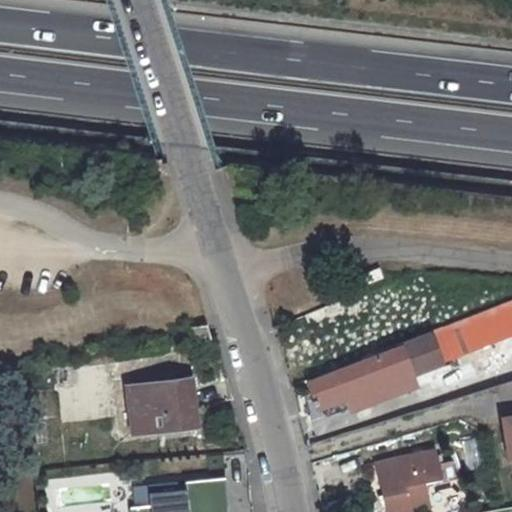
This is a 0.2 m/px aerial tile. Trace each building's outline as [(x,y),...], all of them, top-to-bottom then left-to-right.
[(346,298),(306,314),(325,364),(359,350),(346,317),(352,314),(346,298)] [(359,407),(414,385),(410,375),(511,335),(511,300),(378,352),(379,355),(309,382),(317,404),(353,390),(359,407)] [(195,426),(189,382),(130,390),(137,434),(195,426)] [(483,412),(477,392),(432,404),(438,425),(483,412)] [(511,405),(489,409),(495,456),(511,454),(511,405)] [(394,416),(337,434),(345,461),(401,442),(394,416)] [(480,465),(478,438),(458,439),(459,467),(480,465)] [(437,464),(434,450),(377,462),(384,494),(379,496),(382,507),(391,505),(392,511),(411,511),(429,509),(424,483),(457,476),(453,460),(437,464)] [(178,477),(180,511),(221,511),(220,474),(178,477)] [(137,486),(138,503),(122,503),(122,511),(178,511),(177,484),(137,486)]
